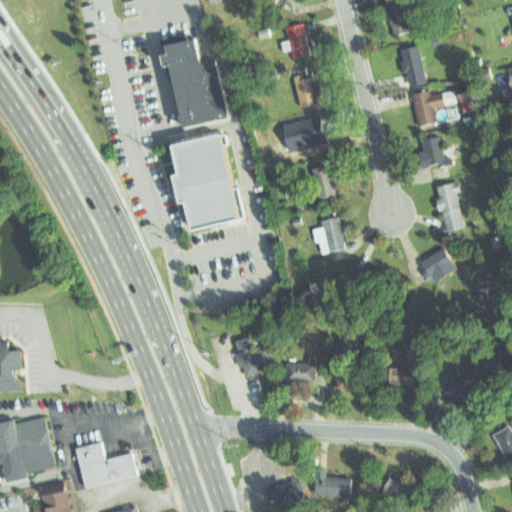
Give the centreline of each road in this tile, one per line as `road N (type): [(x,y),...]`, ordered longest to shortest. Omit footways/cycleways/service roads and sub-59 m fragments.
road 1 (trunk): [(0,87),(74,207),(117,297),(194,511)]
road 2 (trunk): [(159,343),(108,224),(0,41)]
road 3 (residential): [(192,426),(423,433),(462,462),(478,511)]
road 4 (residential): [(102,0),(181,298)]
road 5 (residential): [(343,0),(395,218)]
road 6 (trunk): [(221,511),(159,343)]
